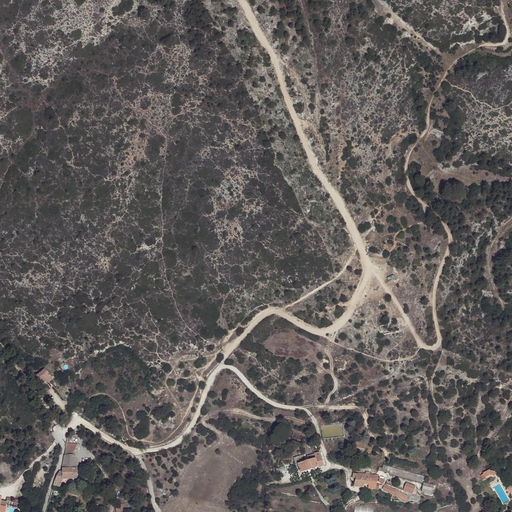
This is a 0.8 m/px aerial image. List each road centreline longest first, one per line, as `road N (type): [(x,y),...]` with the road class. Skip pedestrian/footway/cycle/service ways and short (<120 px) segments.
road 1 (track): [(367,267),(417,341),(434,348),(439,340),(434,292),(449,230),(413,192),(407,156),(451,64),(505,39),(501,8),(508,0)]
road 2 (track): [(224,366),(223,356),(270,310),(313,331),(343,321),(367,267),(241,0)]
road 3 (track): [(224,366),(278,407),(308,412),(328,462),(348,471),(357,491),(342,511)]
road 4 (track): [(61,433),(82,422),(135,449),(173,444),(224,366)]
